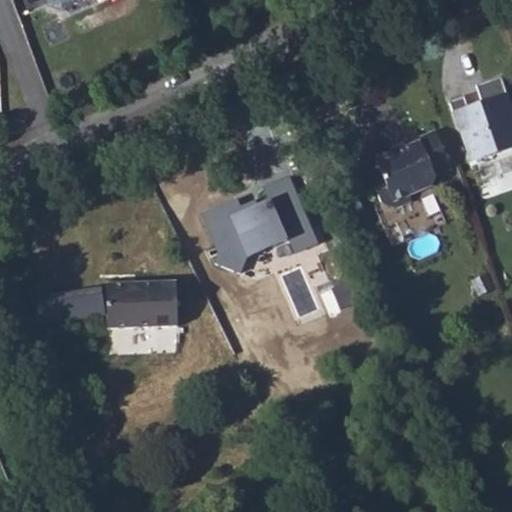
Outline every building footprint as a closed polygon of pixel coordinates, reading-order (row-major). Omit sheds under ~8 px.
[(511,147),(511,111),(501,77),(476,86),(483,105),(485,111),(471,117),(469,110),(464,97),(450,102),(470,162),(511,147)] [(485,111),(483,105),(469,110),(471,117),(485,111)] [(432,180),(456,170),(441,130),(423,138),(417,131),(403,137),(407,146),(390,153),(388,149),(365,159),(371,173),(365,185),(374,207),(386,202),(389,206),(428,191),(432,180)] [(292,177),(198,215),(225,282),(319,244),(292,177)] [(108,329),(178,328),(176,283),(106,284),(108,329)] [(102,285),(35,295),(40,325),(107,314),(102,285)]
